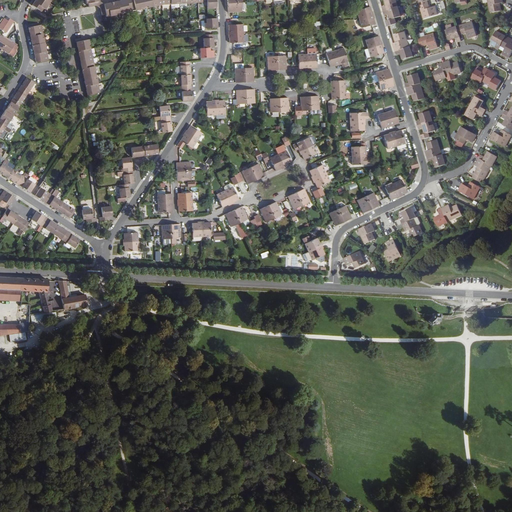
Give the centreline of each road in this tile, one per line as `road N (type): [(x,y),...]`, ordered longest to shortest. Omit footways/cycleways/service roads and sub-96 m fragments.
road 1 (secondary): [(333,287),(99,276)]
road 2 (secondary): [(511,296),(333,287)]
road 3 (unclassified): [(333,287),(338,231),(413,194),(423,181)]
road 4 (residential): [(511,83),(463,165),(423,181)]
road 5 (residential): [(265,84),(271,94),(321,92),(326,82),(319,71),(269,73)]
road 6 (residential): [(251,197),(257,202),(304,181),(296,165),(250,188)]
road 7 (residential): [(511,69),(466,47),(393,69)]
road 8 (residential): [(100,251),(0,181)]
